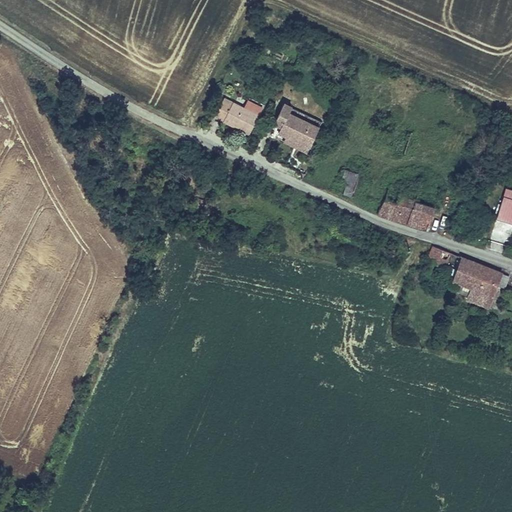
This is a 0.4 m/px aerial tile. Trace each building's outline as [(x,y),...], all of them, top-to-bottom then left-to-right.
[(245,106),(223,97),(214,117),(251,134),(265,106),(248,98),(245,106)] [(321,124),(291,111),(293,105),(283,100),(273,124),(281,127),(278,133),(284,136),(282,141),(307,154),(321,124)] [(361,174),(342,168),(334,189),(353,196),(361,174)] [(511,188),(506,187),(498,217),(511,221),(511,188)] [(429,230),(436,205),(386,189),(377,214),(429,230)] [(490,308),(504,271),(433,245),(426,262),(450,270),(447,278),(472,287),(467,299),(490,308)]
